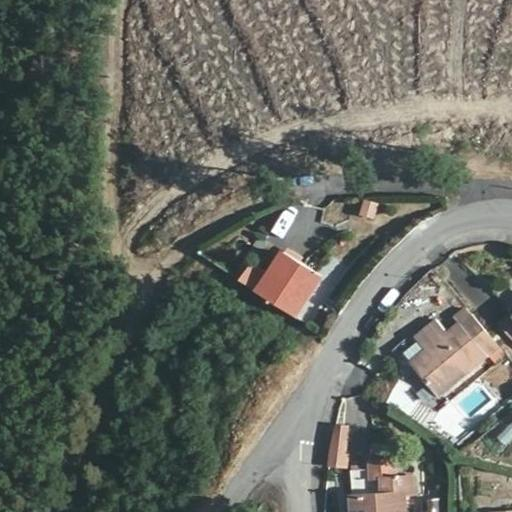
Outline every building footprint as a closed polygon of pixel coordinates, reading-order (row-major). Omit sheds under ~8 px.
[(364,201),(361,217),(376,220),(379,204),(364,201)] [(283,237),(297,218),(288,211),(273,230),(283,237)] [(290,254),(264,295),(298,318),(324,276),(290,254)] [(442,396),(503,347),(471,308),(458,319),(463,325),(451,335),(441,322),(421,338),(423,342),(431,352),(416,365),(442,396)] [(431,352),(423,342),(408,354),(416,365),(431,352)] [(339,428),(332,465),(351,470),(355,456),(340,450),(346,430),(339,428)] [(340,450),(355,456),(361,434),(346,430),(340,450)] [(407,511),(407,497),(417,496),(416,478),(398,479),(397,462),(374,464),(374,471),(355,473),(357,511),(407,511)]
